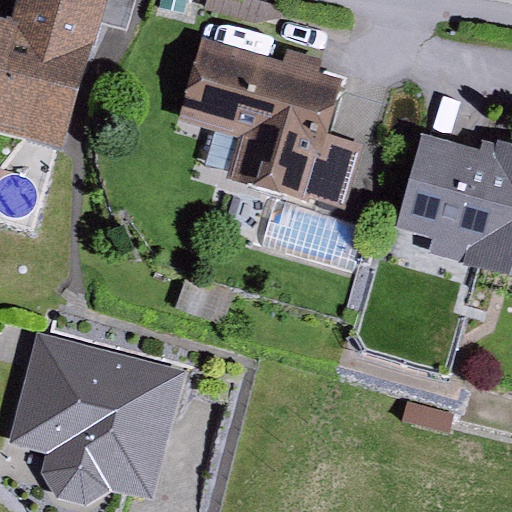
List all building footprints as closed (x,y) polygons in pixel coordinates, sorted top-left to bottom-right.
[(101,0),(24,0),(19,22),(0,17),(0,133),(63,150),(101,0)] [(245,0),(209,0),(206,12),(279,33),(285,11),(245,0)] [(284,68),(204,47),(183,127),(239,142),(228,182),(345,214),(362,151),(328,142),(345,82),(317,75),(321,61),(288,52),(284,68)] [(480,158),(422,142),(398,228),(436,239),(431,257),(483,272),(511,280),(511,150),(485,143),(480,158)] [(453,379),(483,272),(431,257),(436,239),(398,228),(386,224),(355,333),(365,355),(453,379)] [(187,281),(177,311),(225,327),(235,298),(187,281)] [(187,373),(38,336),(10,448),(48,457),(43,477),(58,506),(75,511),(87,511),(113,495),(153,506),(187,373)] [(410,404),(405,425),(450,437),(456,415),(410,404)]
